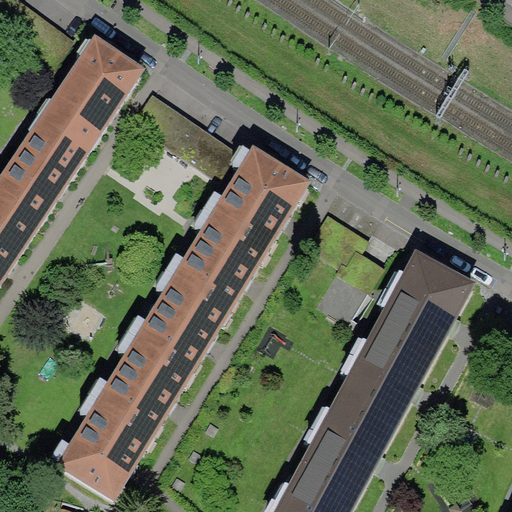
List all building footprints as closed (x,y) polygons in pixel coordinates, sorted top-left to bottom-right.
[(0,0),(0,31),(52,70),(70,45),(22,9),(9,0),(0,0)] [(49,130),(88,156),(110,123),(139,79),(101,53),(89,70),(84,66),(54,111),(59,114),(49,130)] [(219,184),(236,158),(184,123),(152,101),(134,126),(219,184)] [(0,202),(0,206),(37,231),(59,198),(88,156),(49,130),(39,145),(33,142),(4,186),(9,189),(0,202)] [(270,241),(273,243),(281,230),(297,204),(294,202),(301,192),(303,194),(305,191),(254,159),(215,223),(263,253),(270,241)] [(0,286),(9,274),(37,231),(0,206),(0,286)] [(344,232),(327,221),(309,249),(342,269),(338,275),(368,294),(381,273),(358,259),(366,245),(344,232)] [(232,303),(235,305),(244,290),(259,265),(257,264),(263,253),(215,223),(177,285),(225,314),(232,303)] [(380,333),(432,362),(446,335),(469,293),(417,265),(407,284),(413,287),(396,319),(389,316),(380,333)] [(194,365),(197,367),(205,354),(221,327),(218,326),(225,314),(177,285),(139,346),(187,376),(194,365)] [(511,331),(496,323),(479,353),(511,370),(511,331)] [(343,401),(395,429),(410,401),(432,362),(380,333),(371,351),(377,355),(359,387),(353,384),(343,401)] [(156,427),(159,428),(168,413),(183,389),(180,387),(187,376),(139,346),(101,408),(149,438),(156,427)] [(306,470),(358,498),(372,472),(395,429),(343,401),(333,419),(339,423),(321,455),(316,452),(306,470)] [(118,488),(121,490),(132,472),(145,451),(142,449),(149,438),(101,408),(62,471),(113,503),(115,500),(112,498),(118,488)] [(282,511),(350,511),(358,498),(306,470),(282,511)]
